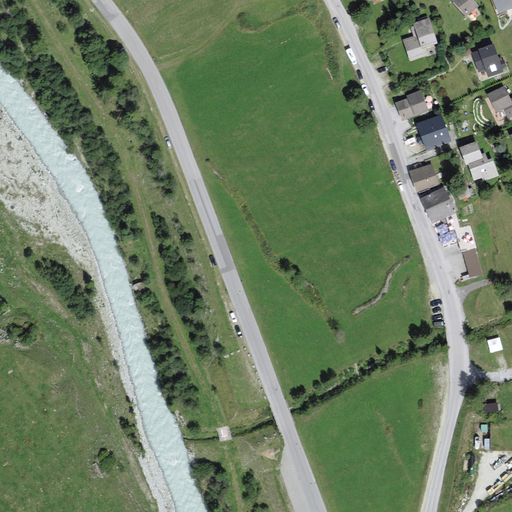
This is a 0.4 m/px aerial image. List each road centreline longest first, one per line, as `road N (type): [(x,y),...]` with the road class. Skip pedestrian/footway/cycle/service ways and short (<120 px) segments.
road 1 (unclassified): [(101,0),(148,66),(320,511)]
road 2 (track): [(32,0),(118,136),(160,281),(222,427),(242,511)]
road 3 (residential): [(330,0),(383,110),(460,342),(429,511)]
